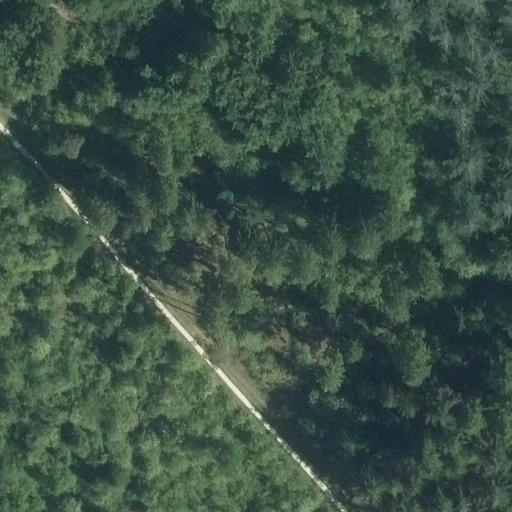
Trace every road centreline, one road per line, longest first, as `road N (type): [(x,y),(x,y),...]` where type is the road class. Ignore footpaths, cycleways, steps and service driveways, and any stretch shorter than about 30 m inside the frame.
road 1 (track): [(360,511),(0,109)]
road 2 (track): [(253,410),(511,265)]
